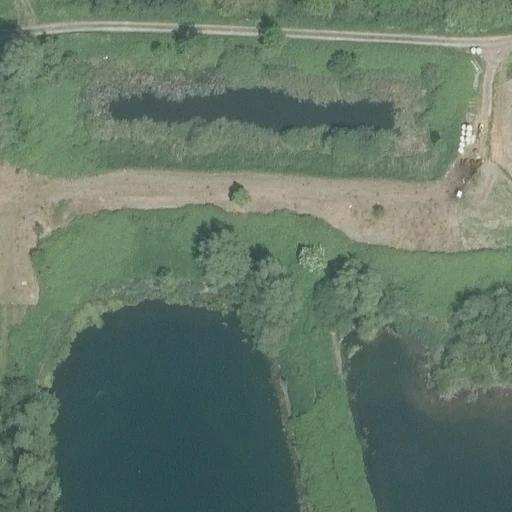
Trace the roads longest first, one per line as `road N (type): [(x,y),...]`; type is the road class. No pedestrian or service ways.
road 1 (track): [(484,42),(474,141),(456,193),(406,200),(72,190),(0,204)]
road 2 (track): [(511,39),(81,26),(0,35)]
road 3 (track): [(0,261),(12,293),(0,415)]
